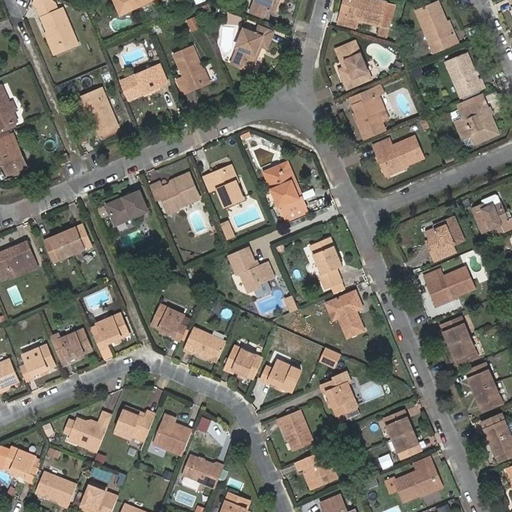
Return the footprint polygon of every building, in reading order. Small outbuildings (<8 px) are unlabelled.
[(114,0),(120,13),(151,0),(114,0)] [(272,11),(276,0),(255,0),(251,12),(264,17),(267,9),(272,11)] [(350,0),(344,0),(338,23),(341,24),(343,16),(346,16),(350,0)] [(387,3),(375,0),(350,0),(346,16),(343,16),(341,24),(356,28),(359,21),(380,26),(378,33),(386,35),(390,19),(383,17),(387,3)] [(452,34),(446,21),(437,1),(417,10),(434,51),(458,41),(455,33),(452,34)] [(39,8),(49,32),(51,31),(57,45),(76,37),(63,7),(58,9),(55,2),(39,8)] [(208,3),(200,6),(204,14),(212,11),(208,3)] [(191,32),(202,28),(197,15),(186,20),(191,32)] [(449,21),(446,21),(452,34),(455,33),(449,21)] [(259,45),(262,46),(268,48),(275,32),(259,25),(256,33),(244,28),(237,47),(238,47),(235,56),(243,59),(240,66),(252,71),(258,55),(256,54),(259,45)] [(51,31),(49,32),(47,32),(55,53),(79,43),(76,37),(57,45),(51,31)] [(337,49),(342,63),(345,61),(347,67),(344,68),(340,70),(348,89),(371,78),(355,41),(337,49)] [(182,94),(191,91),(190,88),(205,81),(201,70),(192,51),(174,58),(182,78),(176,81),(182,94)] [(475,76),(473,72),(466,55),(445,64),(460,99),(483,88),(480,81),(477,82),(475,76)] [(232,63),(240,66),(243,59),(235,56),(232,63)] [(143,93),(159,86),(161,85),(160,84),(167,81),(160,64),(122,81),(129,98),(143,93)] [(409,71),(413,80),(422,76),(418,67),(409,71)] [(190,88),(191,91),(210,83),(205,69),(201,70),(205,81),(190,88)] [(0,85),(0,127),(17,121),(13,111),(9,103),(2,85),(0,85)] [(159,89),(159,86),(143,93),(144,95),(159,89)] [(85,114),(92,112),(94,111),(97,117),(95,118),(101,133),(118,125),(102,87),(78,98),(85,114)] [(353,105),(357,114),(359,120),(357,121),(365,138),(385,129),(378,112),(384,109),(378,95),(381,94),(378,87),(363,93),(367,99),(355,104),(353,105)] [(352,98),(355,104),(367,99),(363,93),(352,98)] [(481,94),(466,101),(468,107),(484,101),(481,94)] [(468,107),(461,111),(465,119),(461,121),(458,126),(461,135),(467,137),(472,136),(475,143),(497,133),(490,115),(487,116),(485,110),(487,109),(484,101),(468,107)] [(466,101),(458,104),(461,111),(468,107),(466,101)] [(450,111),(453,120),(461,117),(458,109),(450,111)] [(97,135),(101,133),(95,118),(91,119),(97,135)] [(13,136),(0,141),(0,151),(6,165),(3,166),(7,176),(21,169),(27,167),(13,136)] [(373,146),(376,154),(380,152),(389,170),(405,163),(406,165),(423,158),(414,137),(392,146),(389,139),(373,146)] [(380,152),(376,154),(380,162),(386,176),(407,167),(406,165),(405,163),(389,170),(380,152)] [(60,156),(62,164),(71,160),(67,153),(60,156)] [(264,175),(267,181),(286,173),(297,200),(301,198),(287,165),(264,175)] [(230,172),(236,185),(239,184),(232,167),(223,170),(211,176),(212,179),(230,172)] [(242,201),(236,185),(230,172),(212,179),(211,176),(203,179),(209,192),(216,190),(224,208),(242,201)] [(286,173),(267,181),(282,219),(305,209),(301,198),(297,200),(286,173)] [(159,183),(150,187),(156,201),(161,199),(166,210),(173,207),(177,209),(199,200),(188,174),(174,181),(175,183),(176,184),(172,186),(171,184),(169,186),(161,189),(159,183)] [(122,202),(121,200),(108,206),(116,225),(148,211),(140,192),(124,199),(125,201),(122,202)] [(483,232),(497,226),(500,234),(511,228),(511,220),(511,219),(508,221),(499,202),(485,208),(483,204),(472,209),(483,232)] [(104,207),(98,210),(101,218),(108,216),(104,207)] [(428,234),(431,241),(436,252),(432,254),(436,261),(456,253),(453,246),(465,241),(455,217),(434,226),(436,230),(428,234)] [(222,222),(226,240),(235,237),(231,220),(222,222)] [(61,237),(60,234),(45,241),(55,264),(94,247),(84,224),(69,230),(70,233),(61,237)] [(148,227),(119,237),(122,246),(151,237),(148,227)] [(486,238),(498,234),(496,229),(484,233),(486,238)] [(311,247),(322,277),(319,277),(325,292),(343,285),(338,271),(343,269),(340,260),(338,261),(337,258),(339,256),(331,239),(311,247)] [(436,252),(431,241),(427,242),(432,254),(436,252)] [(7,254),(6,251),(0,253),(0,279),(11,274),(29,267),(26,260),(34,257),(27,242),(11,248),(13,251),(7,254)] [(247,251),(228,259),(235,276),(239,275),(247,294),(252,292),(259,289),(258,285),(264,283),(272,279),(266,265),(257,269),(255,270),(253,264),(247,251)] [(38,268),(34,257),(26,260),(29,267),(11,274),(13,278),(38,268)] [(424,276),(427,283),(432,282),(440,300),(456,293),(457,296),(475,288),(465,267),(444,276),(440,269),(424,276)] [(432,282),(427,283),(433,298),(436,306),(442,304),(457,297),(457,296),(456,293),(440,300),(432,282)] [(259,289),(252,292),(254,299),(269,293),(264,283),(258,285),(259,289)] [(356,293),(333,303),(340,320),(348,340),(365,332),(359,317),(355,318),(354,315),(357,314),(364,311),(356,293)] [(295,297),(287,300),(292,313),(300,310),(295,297)] [(340,320),(333,303),(327,305),(334,322),(340,320)] [(180,343),(186,330),(179,327),(183,317),(160,307),(152,327),(161,331),(165,333),(174,337),(173,340),(180,343)] [(101,333),(94,336),(100,349),(107,345),(106,343),(115,340),(119,338),(129,333),(120,313),(97,323),(101,333)] [(441,326),(448,341),(451,340),(455,349),(452,350),(458,365),(477,356),(460,318),(441,326)] [(218,361),(226,342),(195,328),(186,350),(193,353),(194,350),(206,356),(210,357),(218,361)] [(65,349),(57,352),(63,364),(70,361),(69,359),(78,355),(82,353),(91,349),(83,330),(60,339),(65,349)] [(28,364),(21,367),(26,381),(33,378),(32,375),(41,371),(45,369),(55,365),(46,345),(23,355),(28,364)] [(254,377),(263,358),(236,346),(226,368),(233,370),(234,368),(254,377)] [(9,360),(0,363),(0,392),(8,389),(6,386),(18,381),(9,360)] [(279,384),(283,386),(293,390),(302,371),(279,360),(275,370),(268,367),(262,380),(269,383),(270,380),(279,384)] [(466,372),(473,387),(475,386),(479,395),(477,396),(483,411),(503,402),(486,364),(466,372)] [(328,390),(332,399),(333,403),(338,413),(358,405),(348,382),(339,386),(336,379),(322,384),(326,391),(328,390)] [(144,440),(155,414),(148,411),(145,418),(139,415),(140,412),(126,406),(114,432),(129,438),(131,435),(144,440)] [(313,440),(299,410),(278,419),(281,425),(283,424),(288,436),(290,441),(293,448),(313,440)] [(409,426),(410,425),(404,411),(384,419),(401,458),(421,449),(414,435),(412,436),(408,426),(409,426)] [(483,422),(489,437),(492,436),(496,445),(493,446),(499,461),(511,455),(511,438),(502,414),(483,422)] [(175,419),(166,415),(162,423),(154,444),(182,455),(191,431),(175,425),(174,427),(172,426),(175,419)] [(68,440),(96,451),(107,427),(90,420),(89,422),(78,417),(68,440)] [(48,437),(56,433),(51,422),(43,425),(48,437)] [(25,480),(32,483),(38,469),(30,466),(34,456),(11,447),(3,467),(12,471),(17,473),(26,476),(25,480)] [(59,458),(62,450),(50,447),(47,454),(59,458)] [(328,464),(322,451),(296,462),(299,469),(306,466),(309,472),(306,474),(310,483),(312,488),(337,477),(331,462),(328,464)] [(104,458),(95,454),(92,461),(101,464),(104,458)] [(214,488),(223,466),(215,463),(214,465),(203,461),(199,459),(190,456),(182,475),(214,488)] [(429,466),(433,464),(429,457),(414,463),(417,470),(395,480),(404,501),(421,494),(420,492),(437,485),(429,466)] [(440,480),(433,464),(429,466),(437,485),(420,492),(421,494),(422,496),(442,487),(440,480)] [(59,502),(68,506),(77,484),(45,471),(36,490),(45,493),(49,495),(61,500),(59,502)] [(110,511),(117,496),(105,491),(106,487),(91,482),(80,508),(88,511),(90,511),(95,511),(96,510),(102,511),(101,511),(110,511)] [(244,511),(245,511),(249,502),(229,494),(221,511),(244,511)] [(321,504),(324,511),(354,511),(351,511),(346,511),(339,496),(321,504)]
